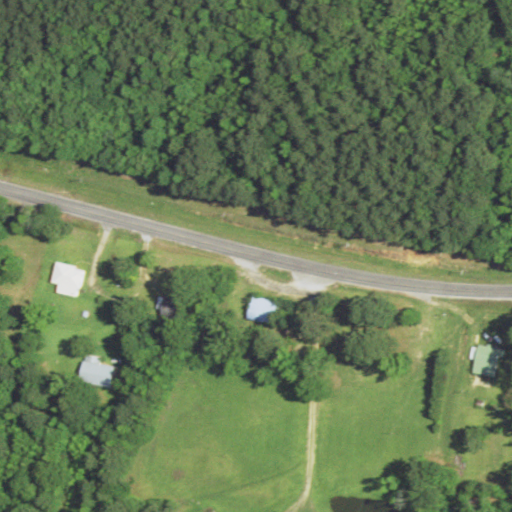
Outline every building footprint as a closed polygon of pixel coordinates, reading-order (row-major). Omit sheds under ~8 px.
[(62,285),(61,295),(81,298),(86,268),(59,264),(56,284),(62,285)] [(189,326),(189,294),(168,294),(168,326),(189,326)] [(278,325),(282,302),(257,297),(252,320),(278,325)] [(476,374),(500,379),(505,350),(482,345),(476,374)] [(84,384),(115,388),(118,367),(87,363),(84,384)] [(507,507),(505,491),(471,494),(473,511),(507,507)]
